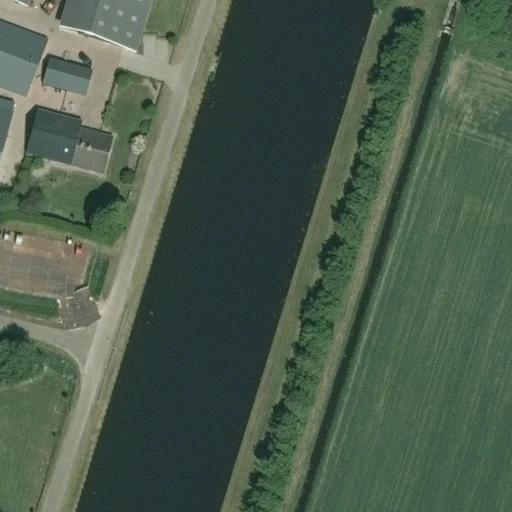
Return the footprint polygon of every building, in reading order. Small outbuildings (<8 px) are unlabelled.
[(78,37),(135,54),(151,0),(89,0),(84,18),(78,37)] [(0,24),(0,87),(27,97),(47,43),(0,24)] [(72,69),(49,63),(42,86),(66,92),(72,69)] [(25,154),(57,162),(102,175),(112,137),(80,128),(82,122),(37,110),(25,154)] [(0,156),(11,114),(0,111),(0,156)]
